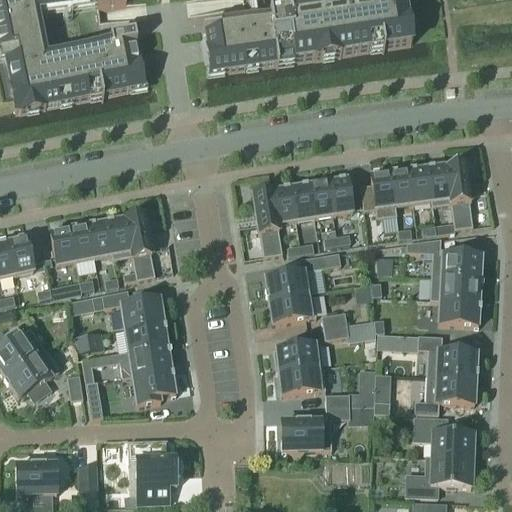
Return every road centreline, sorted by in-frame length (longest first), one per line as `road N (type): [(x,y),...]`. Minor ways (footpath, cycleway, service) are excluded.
road 1 (residential): [(190,153),(492,109)]
road 2 (residential): [(511,287),(502,498),(511,499)]
road 3 (residential): [(206,434),(0,440)]
road 4 (residential): [(0,192),(190,153)]
road 5 (residential): [(222,433),(247,433),(247,384),(231,290),(215,276)]
road 6 (residential): [(215,276),(193,308),(208,389),(206,434)]
road 7 (residential): [(166,12),(190,153)]
road 8 (residential): [(190,153),(215,276)]
